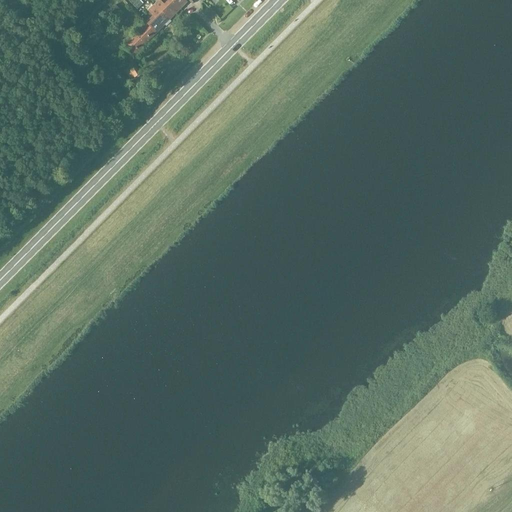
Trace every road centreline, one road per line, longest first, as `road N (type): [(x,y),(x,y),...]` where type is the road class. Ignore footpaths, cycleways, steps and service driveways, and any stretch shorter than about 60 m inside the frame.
road 1 (track): [(0,362),(325,30)]
road 2 (secondary): [(0,280),(279,0)]
road 3 (track): [(137,142),(54,48),(94,0)]
